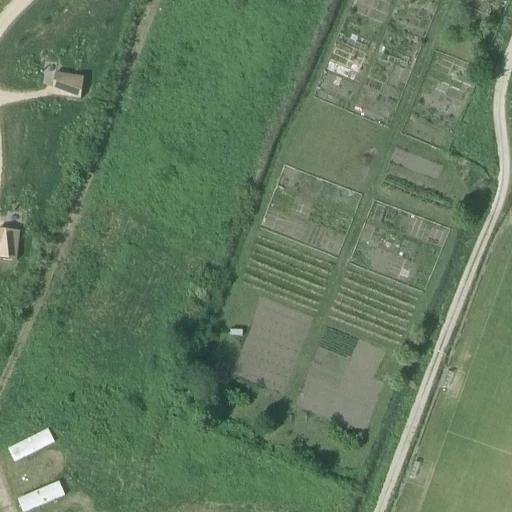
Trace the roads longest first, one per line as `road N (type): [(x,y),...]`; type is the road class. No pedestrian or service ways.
road 1 (track): [(0,359),(137,0)]
road 2 (track): [(323,312),(449,0)]
